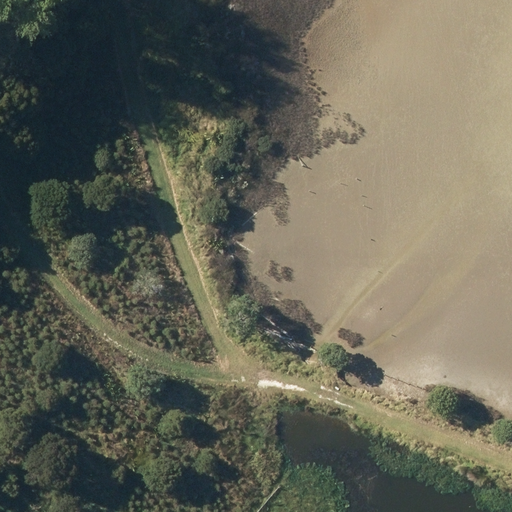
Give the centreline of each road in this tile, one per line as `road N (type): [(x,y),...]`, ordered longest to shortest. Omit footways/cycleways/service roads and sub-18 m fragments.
road 1 (track): [(0,206),(144,359),(335,399),(453,449),(511,462)]
road 2 (track): [(103,0),(227,455)]
